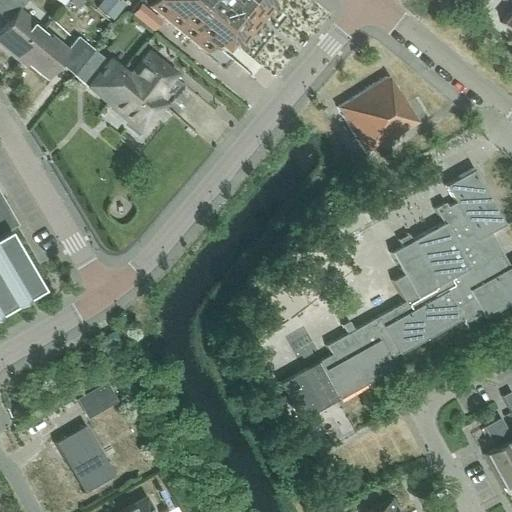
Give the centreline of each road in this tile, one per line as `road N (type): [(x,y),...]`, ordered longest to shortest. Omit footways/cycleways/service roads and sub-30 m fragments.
road 1 (residential): [(105,294),(161,246),(370,2)]
road 2 (residential): [(472,511),(414,404),(511,354)]
road 3 (residential): [(105,294),(0,120)]
road 4 (residential): [(511,110),(370,2)]
road 5 (residential): [(0,360),(105,294)]
